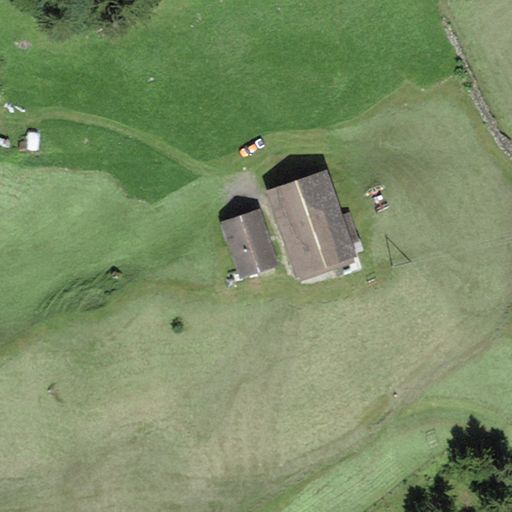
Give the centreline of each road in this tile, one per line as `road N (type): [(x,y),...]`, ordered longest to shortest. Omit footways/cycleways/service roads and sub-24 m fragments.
road 1 (track): [(511,215),(501,190),(447,150),(411,146),(328,158)]
road 2 (track): [(219,511),(382,425)]
road 3 (track): [(382,425),(428,378),(490,339),(511,300)]
road 4 (track): [(382,425),(468,416),(511,437)]
